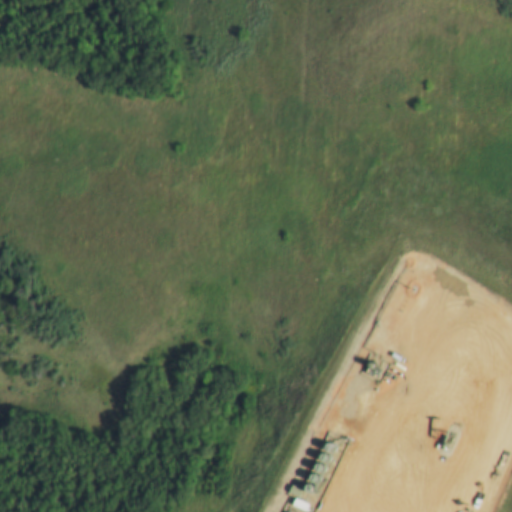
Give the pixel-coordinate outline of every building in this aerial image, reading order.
[(329,455),(328,456),(327,456),(325,456),(324,455),(323,453),(322,452),(322,450),(323,449),(324,448),(325,447),(326,447),(328,447),(329,447),(331,448),(331,450),(332,451),(331,453),(331,454),(329,455)] [(323,466),(322,467),(321,467),(319,466),(318,466),(317,464),(316,463),(316,461),(317,460),(318,459),(319,458),(320,458),(322,458),(323,458),(325,459),(325,461),(326,462),(325,464),(325,465),(323,466)] [(318,477),(317,478),(316,478),(314,477),(313,476),(312,475),(311,474),(311,472),(312,471),(313,470),(314,469),(315,468),(317,468),(318,469),(320,470),(320,471),(321,473),(320,475),(320,476),(318,477)] [(313,487),(311,488),(310,488),(308,487),(307,487),(306,485),(306,484),(306,483),(306,481),(307,480),(308,479),(310,478),(311,479),(313,479),(314,480),(315,482),(315,483),(315,485),(314,486),(313,487)] [(308,498),(307,499),(305,499),(304,499),(303,498),(302,497),(301,495),(301,494),(302,492),(302,491),(304,490),(305,490),(307,490),(308,490),(309,492),(310,493),(310,495),(310,496),(309,497),(308,498)]
